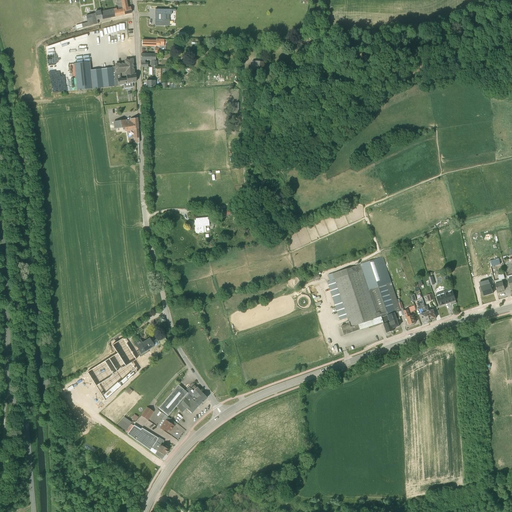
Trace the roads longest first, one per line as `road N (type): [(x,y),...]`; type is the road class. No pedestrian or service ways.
road 1 (residential): [(223,416),(181,353),(154,260),(133,0)]
road 2 (track): [(455,73),(387,94),(324,147),(222,207),(145,215)]
road 3 (secondary): [(223,416),(269,391),(511,306)]
road 4 (unknown): [(0,464),(0,244)]
road 5 (secondary): [(144,511),(183,449),(223,416)]
